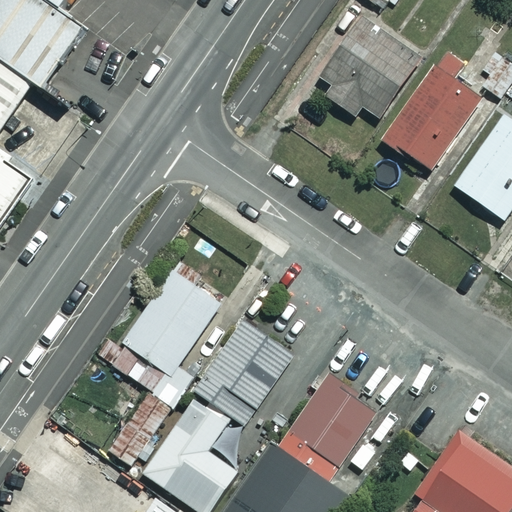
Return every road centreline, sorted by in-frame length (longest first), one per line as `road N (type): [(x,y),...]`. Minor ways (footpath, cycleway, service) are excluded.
road 1 (unclassified): [(161,121),(511,362)]
road 2 (tertiary): [(161,121),(0,354)]
road 3 (tertiary): [(245,0),(161,121)]
